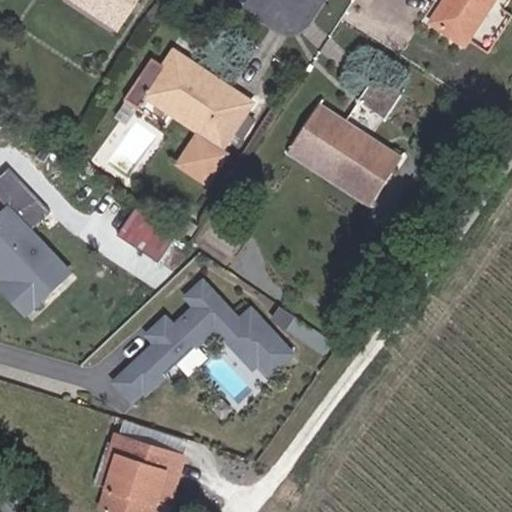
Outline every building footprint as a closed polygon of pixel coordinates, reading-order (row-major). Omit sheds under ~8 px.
[(85,29),(42,0),(28,23),(70,51),(85,29)] [(83,0),(98,10),(125,27),(142,0),(83,0)] [(450,0),(436,25),(469,47),(492,12),(500,0),(450,0)] [(508,22),(511,15),(511,5),(503,0),(500,0),(492,12),(508,22)] [(182,48),(172,64),(160,55),(132,96),(146,105),(154,92),(219,136),(211,149),(202,143),(188,162),(217,183),(236,154),(226,147),(229,142),(233,145),(261,101),(182,48)] [(410,95),(381,76),(360,107),(391,125),(410,95)] [(297,149),(383,206),(411,164),(355,124),(347,136),(333,126),(339,114),(327,107),(297,149)] [(18,171),(37,191),(45,183),(27,163),(18,171)] [(14,166),(0,180),(0,191),(17,210),(0,225),(0,254),(27,283),(14,295),(35,317),(80,272),(39,229),(57,213),(37,191),(18,171),(14,166)] [(424,189),(411,206),(423,215),(436,197),(424,189)] [(120,237),(166,260),(178,235),(133,212),(120,237)] [(192,215),(181,230),(197,239),(207,225),(192,215)] [(153,345),(114,380),(133,401),(216,325),(252,365),(258,360),(272,375),(296,354),(253,307),(240,319),(204,280),(186,296),(192,306),(176,320),(168,311),(143,334),(153,345)] [(110,441),(106,459),(118,462),(112,488),(107,508),(121,511),(148,511),(151,503),(167,506),(178,457),(110,441)] [(100,483),(112,488),(118,462),(106,459),(100,483)]
